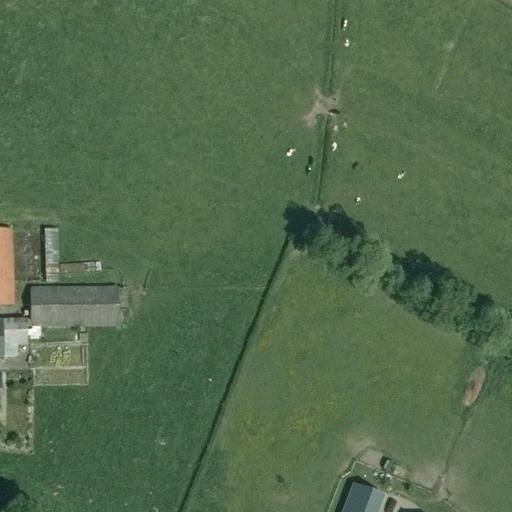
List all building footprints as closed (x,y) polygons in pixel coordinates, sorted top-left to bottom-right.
[(61,243),(58,222),(50,223),(52,244),(61,243)] [(34,271),(52,270),(51,245),(31,246),(31,229),(21,229),(21,250),(33,249),(34,271)] [(0,306),(13,306),(11,230),(0,230),(0,306)] [(15,358),(15,347),(27,347),(26,338),(39,337),(39,329),(117,327),(115,288),(29,288),(29,322),(26,322),(26,319),(0,320),(0,358),(2,358),(15,358)] [(342,511),(373,511),(380,497),(352,486),(342,511)]
